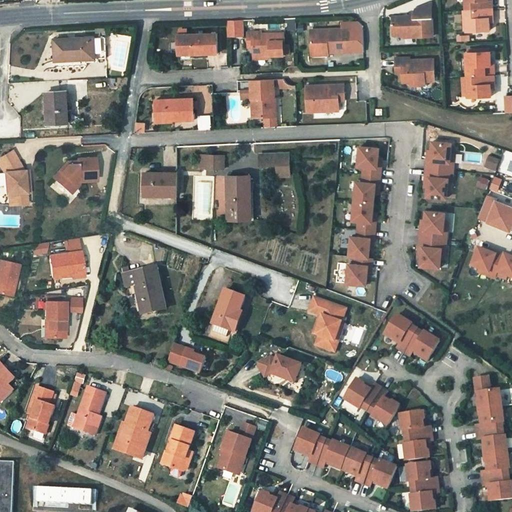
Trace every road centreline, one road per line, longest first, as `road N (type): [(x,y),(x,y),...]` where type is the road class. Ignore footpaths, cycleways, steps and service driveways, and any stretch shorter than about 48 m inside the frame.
road 1 (residential): [(125,142),(399,130),(405,135),(393,277)]
road 2 (residential): [(0,332),(35,356),(123,363),(227,397)]
road 3 (residential): [(269,413),(292,422),(280,467),(389,511)]
road 4 (unknown): [(0,439),(173,511)]
road 5 (residential): [(125,142),(113,207),(119,221),(202,251)]
road 6 (residential): [(462,511),(445,384)]
road 7 (unknown): [(2,18),(3,142)]
